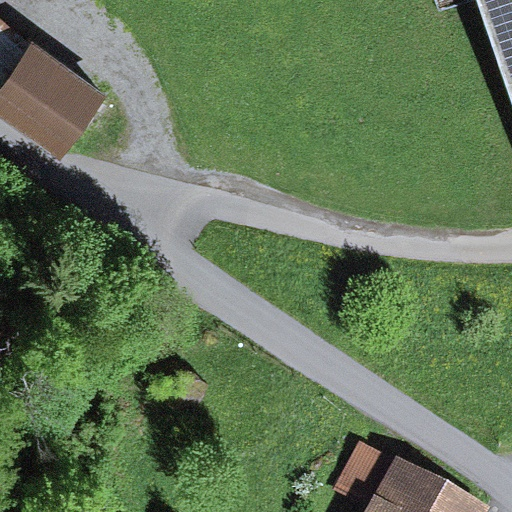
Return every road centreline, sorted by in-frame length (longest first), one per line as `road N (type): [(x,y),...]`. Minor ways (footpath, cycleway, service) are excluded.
road 1 (residential): [(511,497),(199,284),(0,128)]
road 2 (motorway): [(511,334),(0,293)]
